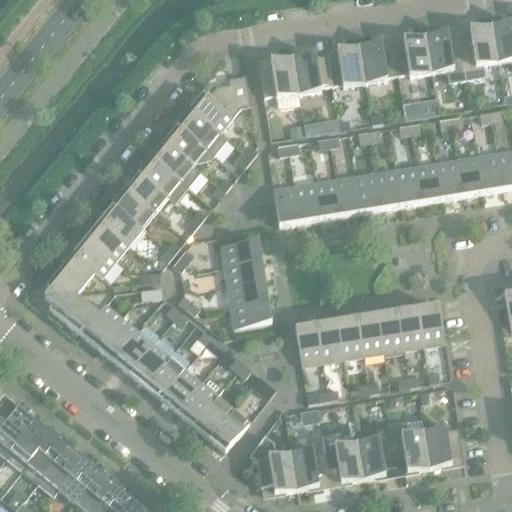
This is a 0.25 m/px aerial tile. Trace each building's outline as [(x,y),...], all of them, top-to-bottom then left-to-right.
[(511,26),(492,30),(498,68),(511,65),(511,26)] [(498,68),(492,30),(469,34),(471,41),(460,43),(467,85),(485,82),(483,71),(498,68)] [(467,85),(460,43),(449,45),(448,37),(424,41),(431,79),(447,76),(449,88),(467,85)] [(431,79),(424,41),(403,44),(404,52),(393,54),(398,80),(408,79),(409,82),(431,79)] [(398,80),(393,54),(382,55),(381,48),(359,51),(365,90),(387,86),(387,82),(398,80)] [(365,90),(359,51),(337,55),(338,62),(328,64),(332,91),(342,89),(343,93),(365,90)] [(332,91),(328,64),(316,66),(315,58),(293,62),(298,100),(321,96),(321,93),(332,91)] [(298,100),(293,62),(270,66),(272,73),(260,75),(264,102),(276,100),(276,104),(277,104),(278,111),(281,113),(300,110),(298,100)] [(251,111),(246,81),(228,84),(229,89),(216,92),(208,102),(203,98),(189,115),(219,139),(240,113),(251,111)] [(511,101),(511,100),(503,102),(505,109),(511,107),(511,101)] [(479,106),(470,107),(471,115),(480,113),(479,106)] [(413,107),(403,109),(405,125),(416,123),(413,107)] [(219,139),(189,115),(177,130),(214,161),(226,146),(219,139)] [(501,126),(500,116),(490,117),(491,127),(501,126)] [(491,127),(490,117),(479,119),(481,129),(491,127)] [(382,128),(381,119),(370,120),(372,130),(382,128)] [(348,122),(337,124),(339,135),(349,134),(348,122)] [(461,132),(459,122),(449,124),(451,134),(461,132)] [(337,124),(303,130),(304,132),(305,141),(339,135),(337,124)] [(451,134),(449,124),(439,126),(441,136),(451,134)] [(421,139),(419,129),(409,130),(411,141),(421,139)] [(214,161),(177,130),(163,147),(194,171),(197,167),(210,166),(214,161)] [(411,141),(409,130),(399,132),(400,142),(411,141)] [(304,132),(291,134),(292,143),(305,141),(304,132)] [(380,146),(378,135),(368,137),(370,147),(380,146)] [(370,147),(368,137),(358,139),(360,148),(370,147)] [(339,152),(338,142),(328,144),(329,154),(339,152)] [(329,154),(328,144),(317,145),(319,155),(329,154)] [(194,171),(163,147),(151,162),(189,193),(201,177),(194,171)] [(299,158),(298,148),(287,150),(289,160),(299,158)] [(289,160),(287,150),(277,152),(279,161),(289,160)] [(251,166),(257,158),(250,152),(243,159),(251,166)] [(511,194),(511,155),(496,158),(503,196),(511,194)] [(503,196),(496,158),(476,162),(482,200),(503,196)] [(245,173),(251,166),(243,159),(237,167),(245,173)] [(189,193),(151,162),(138,178),(168,202),(176,209),(189,193)] [(482,200),(476,162),(456,165),(462,203),(482,200)] [(462,203),(456,165),(436,168),(442,206),(462,203)] [(442,206),(436,168),(415,172),(421,210),(442,206)] [(421,210),(415,172),(395,175),(401,213),(421,210)] [(401,213),(395,175),(375,178),(381,216),(401,213)] [(168,202),(138,178),(125,194),(155,218),(168,202)] [(381,216),(375,178),(354,182),(360,219),(381,216)] [(226,197),(232,189),(224,182),(218,190),(226,197)] [(360,219),(354,182),(334,185),(340,223),(360,219)] [(340,223),(334,185),(314,188),(320,226),(340,223)] [(320,226),(314,188),(293,191),(300,229),(320,226)] [(219,205),(226,197),(218,190),(211,198),(219,205)] [(300,229),(293,191),(273,195),(279,233),(300,229)] [(155,218),(125,194),(112,210),(142,234),(155,218)] [(142,234),(112,210),(99,226),(129,250),(142,234)] [(200,228),(206,220),(199,214),(192,222),(200,228)] [(193,237),(200,228),(192,222),(186,230),(193,237)] [(129,250),(99,226),(86,242),(116,266),(129,250)] [(116,266),(86,242),(73,258),(95,277),(102,283),(116,266)] [(262,266),(259,245),(221,252),(224,272),(262,266)] [(174,260),(181,252),(173,246),(166,254),(174,260)] [(168,268),(174,260),(166,254),(160,262),(168,268)] [(187,269),(194,261),(186,255),(179,263),(187,269)] [(77,299),(95,277),(73,258),(47,290),(51,294),(45,302),(77,299)] [(181,277),(187,269),(179,263),(173,271),(181,277)] [(265,287),(262,266),(224,272),(227,293),(265,287)] [(161,287),(160,278),(150,279),(151,289),(161,287)] [(151,289),(150,279),(139,280),(140,290),(151,289)] [(269,307),(265,287),(227,293),(231,314),(269,307)] [(163,303),(162,293),(151,294),(152,304),(163,303)] [(152,304),(151,294),(141,295),(142,305),(152,304)] [(82,340),(99,318),(99,317),(77,299),(45,302),(53,309),(49,314),(82,340)] [(186,315),(193,307),(184,300),(178,308),(186,315)] [(194,321),(200,314),(193,307),(186,315),(194,321)] [(272,328),(269,307),(231,314),(234,334),(272,328)] [(98,354),(122,323),(105,310),(99,317),(99,318),(82,340),(98,354)] [(174,325),(180,317),(172,311),(166,319),(174,325)] [(445,348),(439,311),(418,314),(424,352),(445,348)] [(424,352),(418,314),(398,317),(404,355),(424,352)] [(181,332),(188,324),(180,317),(174,325),(181,332)] [(404,355),(398,317),(377,320),(383,358),(404,355)] [(383,358),(377,320),(357,324),(363,362),(383,358)] [(113,366),(138,336),(122,323),(98,354),(113,366)] [(363,362),(357,324),(336,327),(343,365),(363,362)] [(343,365),(336,327),(316,330),(322,368),(343,365)] [(322,368),(316,330),(296,334),(302,372),(322,368)] [(130,379),(154,350),(158,344),(158,343),(157,339),(147,331),(143,331),(142,331),(138,336),(113,366),(130,379)] [(205,351),(212,343),(204,337),(197,345),(205,351)] [(213,358),(220,349),(212,343),(205,351),(213,358)] [(145,392),(170,362),(174,357),(174,353),(163,344),(159,344),(158,344),(154,350),(130,379),(145,392)] [(161,405),(186,375),(190,370),(190,369),(189,365),(179,357),(175,357),(174,357),(170,362),(145,392),(161,405)] [(237,377),(243,369),(235,362),(229,370),(237,377)] [(245,383),(251,375),(243,369),(237,377),(245,383)] [(177,418),(201,388),(186,375),(161,405),(177,418)] [(441,387),(439,378),(429,379),(430,389),(441,387)] [(177,418),(193,431),(217,401),(224,394),(208,381),(201,388),(177,418)] [(420,391),(418,381),(408,383),(410,392),(420,391)] [(261,396),(267,388),(259,382),(253,389),(261,396)] [(410,392),(408,383),(398,384),(400,394),(410,392)] [(379,397),(378,388),(367,389),(369,399),(379,397)] [(369,399),(367,389),(357,391),(359,400),(369,399)] [(338,404),(337,394),(327,396),(328,406),(338,404)] [(328,406),(327,396),(317,398),(318,407),(328,406)] [(428,397),(419,398),(421,410),(430,409),(428,397)] [(19,414),(0,398),(0,426),(5,431),(19,414)] [(208,443),(233,414),(217,401),(193,431),(208,443)] [(393,403),(385,404),(386,411),(392,411),(394,408),(393,403)] [(0,458),(5,463),(34,427),(25,419),(29,415),(22,409),(19,414),(5,431),(0,436),(0,458)] [(325,413),(318,414),(319,422),(322,421),(326,416),(325,413)] [(225,457),(250,427),(233,414),(208,443),(225,457)] [(430,474),(424,436),(408,438),(407,426),(388,429),(390,445),(391,445),(395,471),(406,470),(407,477),(430,474)] [(21,476),(54,435),(48,429),(44,434),(34,427),(5,463),(21,476)] [(463,460),(458,434),(446,436),(446,432),(424,436),(430,474),(452,470),(451,462),(463,460)] [(37,489),(66,453),(57,446),(61,441),(54,435),(21,476),(37,489)] [(363,484),(357,446),(342,449),(340,437),(322,440),(325,455),(329,482),(340,481),(341,488),(363,484)] [(329,482),(325,455),(322,440),(300,444),(292,455),(292,457),(291,457),(297,495),(319,492),(318,484),(329,482)] [(297,495),(291,457),(276,460),(274,448),(264,441),(263,442),(262,444),(249,460),(257,467),(262,493),(273,491),(275,499),(297,495)] [(391,445),(390,445),(380,446),(379,443),(357,446),(363,484),(386,481),(384,473),(395,471),(391,445)] [(53,501),(58,495),(86,461),(79,455),(75,460),(66,453),(37,489),(53,501)] [(74,508),(98,479),(89,471),(92,467),(86,461),(58,495),(74,508)] [(79,511),(97,511),(118,487),(111,482),(107,487),(98,479),(74,508),(79,511)] [(123,511),(129,505),(121,498),(125,493),(118,487),(97,511),(123,511)] [(12,511),(18,511),(24,505),(15,498),(7,508),(12,511)]
